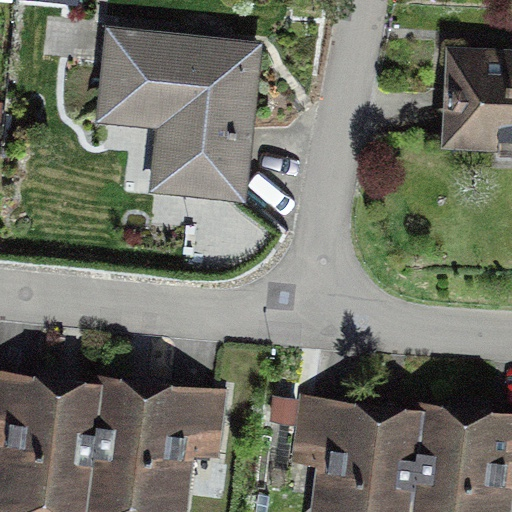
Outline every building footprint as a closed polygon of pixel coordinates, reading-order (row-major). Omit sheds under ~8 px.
[(254,48),(113,33),(105,113),(192,122),(185,186),(238,192),(254,48)] [(511,59),(456,57),(453,137),(511,139),(511,59)] [(0,495),(87,506),(88,498),(100,396),(37,389),(38,379),(0,374),(0,434),(7,435),(0,492),(0,495)] [(101,388),(100,396),(88,498),(176,509),(183,449),(213,452),(220,393),(167,387),(166,396),(101,388)] [(409,511),(421,422),(358,414),(359,405),(305,399),(298,458),(328,461),(321,511),(409,511)] [(422,415),(421,422),(409,511),(499,511),(504,475),(511,476),(511,416),(487,414),(486,422),(422,415)]
